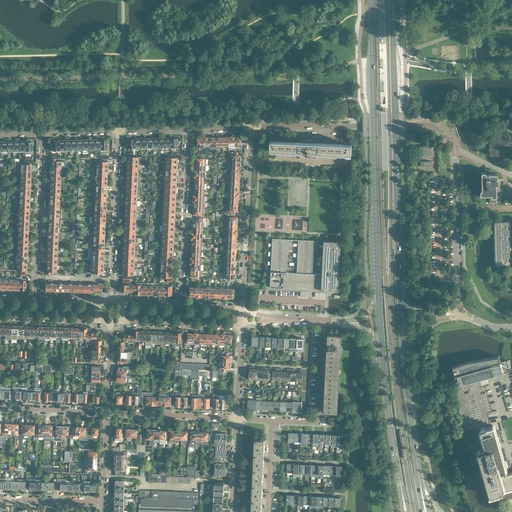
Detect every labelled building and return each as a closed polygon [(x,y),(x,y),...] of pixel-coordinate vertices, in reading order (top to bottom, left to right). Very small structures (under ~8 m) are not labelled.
[(204,138),(196,138),(196,142),(197,142),(197,148),(202,148),(202,153),(202,154),(198,154),(198,157),(202,157),(204,157),(204,154),(204,148),(204,138)] [(509,152),(509,147),(508,140),(502,140),(502,139),(498,139),(498,144),(499,144),(499,151),(502,151),(505,151),(505,152),(509,152)] [(100,140),(100,149),(100,150),(106,150),(106,144),(108,144),(108,141),(106,141),(106,140),(100,140)] [(352,145),(343,144),(313,143),(313,140),(309,140),(301,140),(301,142),(270,141),(270,151),(351,155),(352,145)] [(499,156),(499,151),(499,144),(498,144),(493,144),(493,143),(489,143),(489,155),(493,155),(496,155),(496,156),(499,156)] [(420,147),(420,156),(423,155),(423,156),(423,155),(432,155),(432,146),(423,146),(420,147)] [(237,153),(237,152),(235,152),(232,152),(232,153),(232,155),(231,155),(230,155),(230,161),(240,162),(240,160),(241,159),(241,157),(240,156),(240,155),(238,155),(238,153),(237,153)] [(165,170),(177,170),(178,165),(178,164),(178,163),(178,158),(166,157),(166,164),(165,170)] [(51,158),(50,167),(61,168),(61,161),(55,160),(55,159),(51,158)] [(21,164),(20,171),(23,171),(23,173),(25,173),(25,171),(27,171),(27,173),(31,173),(31,170),(32,170),(32,168),(31,168),(31,163),(27,163),(27,164),(21,164)] [(50,170),(49,173),(50,173),(50,175),(53,176),(53,173),(55,173),(55,176),(57,176),(57,173),(61,173),(61,174),(63,174),(63,168),(61,168),(50,167),(50,170)] [(31,174),(31,173),(27,173),(27,171),(25,171),(25,173),(23,173),(23,171),(20,171),(18,170),(17,179),(20,179),(30,179),(30,177),(31,177),(31,174)] [(165,176),(165,182),(177,182),(177,178),(177,176),(177,175),(177,170),(165,170),(165,175),(165,176)] [(63,174),(61,174),(61,173),(57,173),(57,176),(55,176),(55,173),(53,173),(53,176),(50,175),(50,176),(49,176),(49,179),(50,179),(50,182),(60,182),(60,183),(63,183),(63,174)] [(496,179),(497,179),(497,174),(487,174),(487,175),(486,175),(486,173),(482,173),(482,189),(482,190),(481,190),(481,195),(492,195),(492,197),(496,197),(496,184),(496,179)] [(30,180),(30,179),(20,179),(20,189),(30,190),(30,189),(31,189),(31,180),(30,180)] [(60,183),(60,182),(50,182),(50,183),(49,182),(49,191),(49,192),(60,192),(60,183)] [(165,188),(164,194),(176,195),(177,190),(176,190),(176,188),(177,188),(177,182),(165,182),(165,188)] [(30,190),(20,189),(17,189),(17,192),(19,192),(19,195),(22,196),(22,198),(24,198),(24,196),(26,196),(27,198),(30,198),(30,195),(31,193),(30,193),(30,190)] [(60,198),(60,192),(49,192),(49,195),(48,198),(49,198),(49,200),(52,200),(52,198),(54,198),(54,200),(56,200),(56,198),(60,198)] [(164,201),(164,207),(176,207),(176,202),(176,201),(176,200),(176,195),(164,194),(164,200),(164,201)] [(17,198),(17,202),(19,202),(19,204),(29,204),(29,202),(30,202),(30,199),(30,198),(27,198),(26,196),(24,196),(24,198),(22,198),(22,196),(19,195),(19,198),(17,198)] [(59,207),(60,198),(56,198),(56,200),(54,200),(54,198),(52,198),(52,200),(49,200),(49,201),(48,201),(48,204),(49,204),(49,206),(59,207)] [(29,205),(29,204),(19,204),(18,214),(29,214),(30,214),(30,205),(29,205)] [(225,211),(225,214),(227,214),(229,214),(235,214),(235,212),(238,212),(238,211),(238,210),(238,208),(238,207),(238,205),(228,205),(227,211),(225,211)] [(60,207),(59,207),(49,206),(48,219),(60,220),(60,207)] [(163,213),(163,219),(175,220),(175,215),(175,213),(175,212),(176,207),(164,207),(163,213)] [(204,215),(204,208),(194,208),(194,210),(193,211),(193,213),(193,214),(195,215),(195,218),(203,218),(207,218),(207,215),(204,215)] [(227,214),(227,217),(227,223),(237,224),(237,221),(238,221),(238,219),(237,218),(237,217),(235,217),(235,214),(229,214),(227,214)] [(203,227),(203,221),(203,218),(195,218),(195,221),(193,220),(193,221),(192,222),(192,224),(193,225),(193,227),(203,227)] [(59,232),(60,220),(48,219),(48,231),(59,232)] [(163,226),(163,232),(174,232),(175,227),(175,226),(175,225),(175,220),(163,219),(163,225),(163,226)] [(29,221),(28,221),(18,220),(18,231),(28,231),(28,230),(29,230),(29,221)] [(494,223),(494,233),(510,232),(510,229),(508,229),(508,227),(507,227),(507,226),(510,226),(510,221),(495,222),(494,223)] [(28,234),(28,231),(18,231),(17,239),(21,239),(21,237),(23,237),(23,239),(25,239),(25,237),(28,237),(28,236),(29,236),(29,234),(28,234)] [(59,233),(59,232),(48,231),(48,235),(47,235),(47,237),(47,238),(51,238),(51,240),(53,240),(53,238),(55,238),(55,240),(58,240),(58,239),(60,239),(60,233),(59,233)] [(160,231),(160,238),(162,238),(162,244),(174,245),(174,240),(174,238),(174,237),(174,232),(163,232),(160,231)] [(510,236),(510,232),(494,233),(495,244),(510,243),(510,239),(509,239),(509,238),(507,238),(507,236),(510,236)] [(28,240),(28,237),(25,237),(25,239),(23,239),(23,237),(21,237),(21,239),(17,239),(17,245),(27,246),(28,243),(28,240)] [(58,247),(58,240),(55,240),(55,238),(53,238),(53,240),(51,240),(51,238),(47,238),(47,241),(46,243),(47,243),(47,246),(58,247)] [(318,241),(298,240),(297,274),(286,273),(287,250),(291,251),(292,240),(272,239),(270,288),(338,291),(340,242),(338,242),(324,241),(323,275),(312,274),(313,252),(317,252),(318,241)] [(510,247),(510,243),(495,244),(495,254),(510,254),(510,250),(507,250),(507,249),(509,249),(509,247),(510,247)] [(158,250),(158,256),(161,257),(173,257),(174,252),(173,252),(174,251),(174,250),(174,245),(162,244),(162,246),(160,246),(160,250),(158,250)] [(27,246),(17,245),(17,255),(27,256),(27,255),(28,255),(28,246),(27,246)] [(57,257),(58,247),(47,246),(47,247),(46,247),(46,256),(47,256),(57,257)] [(510,258),(510,254),(495,254),(495,265),(496,265),(511,265),(511,261),(508,261),(508,260),(509,260),(509,258),(510,258)] [(27,259),(27,256),(17,255),(16,261),(14,261),(14,264),(16,264),(19,264),(20,262),(22,262),(22,264),(24,264),(24,262),(27,262),(27,261),(28,261),(28,259),(27,259)] [(46,259),(46,262),(46,263),(50,263),(50,265),(51,265),(52,263),(54,263),(54,265),(57,265),(60,265),(60,263),(59,263),(59,260),(60,260),(61,257),(57,257),(47,256),(46,259)] [(27,265),(27,262),(24,262),(24,264),(22,264),(22,262),(20,262),(19,264),(16,264),(16,270),(22,270),(22,273),(26,273),(27,268),(27,265)] [(56,272),(57,265),(54,265),(54,263),(52,263),(51,265),(50,265),(50,263),(46,263),(46,266),(45,266),(45,268),(46,268),(46,274),(50,274),(50,272),(56,272)] [(173,265),(173,263),(167,263),(167,264),(161,264),(161,271),(173,272),(173,265)] [(234,276),(235,273),(224,273),(224,279),(225,279),(228,279),(228,282),(230,282),(234,282),(234,280),(234,279),(235,279),(235,276),(234,276)] [(189,293),(189,296),(196,297),(196,286),(197,286),(197,281),(194,281),(194,282),(194,285),(194,286),(190,286),(190,293),(189,293)] [(37,327),(36,327),(35,327),(35,326),(33,326),(33,327),(29,326),(29,336),(29,339),(35,339),(35,336),(37,336),(37,327)] [(133,340),(133,335),(126,335),(125,334),(124,334),(123,335),(123,336),(123,337),(123,342),(124,342),(133,343),(133,340)] [(341,336),(340,336),(327,335),(323,412),(337,413),(341,336)] [(259,346),(259,337),(251,337),(251,336),(250,347),(259,347),(259,346)] [(295,347),(295,351),(304,352),(304,348),(304,339),(296,339),(295,347)] [(98,340),(95,340),(95,350),(91,350),(100,350),(101,343),(101,342),(101,341),(100,340),(99,340),(98,340)] [(460,364),(458,365),(452,367),(457,385),(467,382),(467,379),(490,372),(491,375),(503,372),(502,369),(501,367),(502,367),(502,366),(502,365),(502,364),(501,364),(500,364),(500,363),(499,362),(500,362),(498,356),(475,360),(472,361),(470,361),(466,362),(463,363),(460,364)] [(230,364),(230,362),(220,362),(219,371),(223,371),(226,371),(226,368),(230,368),(230,367),(231,367),(231,365),(230,364)] [(35,363),(34,371),(37,371),(38,371),(43,372),(44,363),(35,363)] [(52,364),(44,363),(43,372),(51,372),(52,364)] [(73,374),(73,365),(65,364),(65,374),(73,374)] [(91,370),(91,375),(100,375),(100,372),(100,371),(100,370),(100,366),(88,365),(88,367),(88,370),(91,370)] [(119,370),(118,370),(118,373),(117,373),(117,375),(117,376),(126,376),(126,371),(129,371),(129,367),(124,366),(124,367),(119,367),(119,370)] [(271,380),(271,372),(270,372),(270,370),(265,370),(265,368),(263,368),(263,380),(271,380)] [(182,375),(182,370),(183,369),(180,369),(175,369),(175,373),(175,377),(182,378),(182,375)] [(33,389),(33,400),(36,400),(37,401),(38,401),(39,400),(40,401),(40,392),(41,392),(41,388),(36,388),(37,381),(38,381),(38,376),(37,376),(37,371),(34,371),(33,389)] [(128,376),(126,376),(117,376),(117,377),(117,378),(117,379),(117,382),(123,382),(123,384),(128,384),(128,376)] [(452,388),(465,432),(491,425),(488,413),(492,412),(485,387),(480,388),(482,387),(480,380),(452,388)] [(89,383),(89,385),(89,395),(92,395),(92,403),(95,403),(96,404),(97,403),(99,403),(99,398),(99,397),(99,396),(99,395),(94,395),(94,386),(99,387),(99,383),(89,383)] [(87,395),(89,395),(89,385),(86,385),(86,392),(83,392),(83,394),(80,394),(80,402),(83,402),(83,403),(84,403),(85,403),(85,402),(86,402),(87,395)] [(133,395),(132,404),(133,404),(134,404),(135,404),(136,404),(139,404),(139,402),(140,402),(141,388),(138,388),(138,393),(133,393),(133,395)] [(219,408),(220,399),(220,395),(215,395),(215,389),(212,389),(212,398),(214,399),(213,408),(219,408)] [(142,392),(142,396),(143,397),(142,404),(145,404),(145,405),(146,405),(148,405),(149,406),(152,406),(152,397),(153,393),(142,392)] [(182,397),(181,407),(187,407),(188,396),(189,396),(190,392),(187,392),(187,394),(182,394),(182,393),(182,397)] [(165,395),(165,406),(168,407),(168,406),(171,406),(172,398),(174,398),(174,394),(172,394),(172,395),(171,395),(166,394),(165,395)] [(226,399),(220,399),(219,408),(225,408),(225,404),(228,405),(229,397),(226,397),(226,399)] [(256,410),(256,401),(248,401),(248,400),(247,409),(256,409),(255,410),(256,410)] [(293,402),(292,411),(301,411),(300,412),(301,412),(301,403),(293,403),(293,402)] [(10,433),(11,423),(8,423),(8,424),(5,424),(4,434),(4,436),(2,436),(2,448),(5,448),(6,436),(7,436),(7,433),(10,433)] [(14,423),(11,423),(10,433),(14,433),(14,437),(15,437),(14,445),(15,446),(15,448),(18,449),(19,436),(19,434),(17,433),(17,425),(14,424),(14,423)] [(18,449),(18,451),(21,451),(21,445),(21,441),(24,438),(24,436),(27,436),(28,425),(27,425),(27,424),(25,424),(21,424),(21,427),(21,428),(21,434),(20,434),(20,436),(19,436),(18,449)] [(44,437),(45,425),(42,425),(38,425),(38,434),(36,434),(36,438),(38,438),(38,437),(44,437)] [(44,437),(44,440),(53,441),(53,431),(51,431),(51,426),(50,426),(49,426),(48,425),(45,425),(44,437)] [(53,439),(53,441),(61,441),(61,439),(62,435),(61,435),(62,426),(56,426),(55,432),(53,432),(53,439)] [(511,472),(507,474),(505,469),(505,468),(501,469),(500,464),(502,464),(502,462),(503,462),(503,461),(501,455),(501,454),(500,451),(501,451),(494,426),(485,428),(485,429),(484,429),(484,427),(480,428),(481,430),(479,431),(480,433),(479,433),(483,448),(477,450),(478,452),(477,453),(489,496),(498,494),(498,493),(499,492),(499,494),(503,493),(505,499),(511,497),(511,472)] [(70,438),(70,444),(73,444),(73,439),(79,439),(79,427),(73,427),(73,438),(70,438)] [(79,439),(79,440),(88,440),(88,432),(85,432),(86,427),(79,427),(79,439)] [(88,431),(88,440),(87,449),(87,450),(94,450),(94,447),(92,447),(92,435),(98,436),(98,428),(91,427),(91,431),(88,431)] [(115,428),(115,440),(123,441),(124,433),(122,432),(122,429),(121,429),(120,428),(119,428),(118,428),(115,428)] [(138,429),(132,429),(131,437),(135,437),(135,442),(137,442),(137,441),(141,441),(141,434),(137,434),(138,429)] [(153,441),(154,430),(152,430),(152,429),(150,429),(150,430),(148,430),(147,439),(150,439),(150,441),(149,444),(149,445),(145,445),(145,452),(152,452),(153,445),(153,442),(153,441)] [(211,434),(208,434),(208,432),(206,432),(205,432),(203,432),(202,432),(202,445),(208,445),(208,446),(210,446),(211,434)] [(215,439),(214,442),(225,443),(225,440),(227,440),(226,440),(226,436),(227,436),(227,434),(217,433),(216,439),(215,439)] [(260,511),(264,440),(254,440),(251,511),(260,511)] [(224,445),(225,443),(214,442),(214,445),(216,445),(216,451),(226,452),(226,449),(226,446),(224,445)] [(114,453),(114,459),(127,460),(127,456),(127,451),(126,451),(123,451),(120,451),(116,451),(116,453),(114,453)] [(226,454),(226,452),(216,451),(215,457),(214,457),(214,460),(224,461),(224,458),(226,458),(225,457),(225,454),(226,454)] [(224,463),(224,461),(214,460),(213,463),(215,463),(215,469),(225,470),(225,467),(225,464),(226,464),(226,463),(224,463)] [(96,464),(87,464),(85,464),(85,474),(92,474),(92,470),(96,470),(96,464)] [(114,465),(114,471),(116,471),(116,475),(117,475),(125,475),(126,475),(127,466),(127,465),(114,465)] [(225,472),(225,470),(215,469),(215,475),(213,475),(213,478),(217,478),(217,475),(225,476),(225,475),(224,475),(225,472)] [(17,482),(17,489),(23,489),(26,489),(26,479),(17,479),(17,482)] [(26,479),(26,489),(29,489),(35,490),(35,480),(26,479)] [(56,490),(56,481),(53,481),(53,483),(47,482),(47,490),(53,490),(56,490)] [(65,491),(65,483),(60,483),(60,481),(56,481),(56,490),(59,490),(65,491)] [(193,499),(192,499),(189,499),(186,499),(184,499),(181,498),(181,492),(152,491),(151,498),(148,497),(146,497),(144,497),(144,499),(141,499),(141,505),(139,505),(138,511),(197,511),(198,507),(193,507),(193,504),(193,499)]
